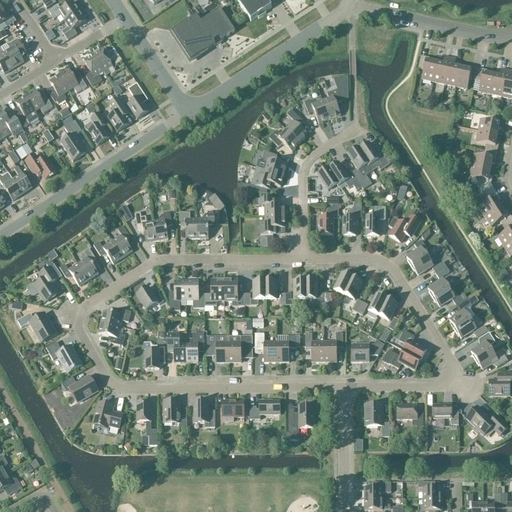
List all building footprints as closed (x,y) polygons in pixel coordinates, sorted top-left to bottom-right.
[(42,0),(41,1),(47,10),(56,4),(53,0),(42,0)] [(271,9),(265,0),(235,0),(251,22),(257,18),(256,16),(263,11),(265,13),(271,9)] [(54,21),(61,16),(65,23),(79,13),(73,3),(61,11),(57,6),(48,12),(54,21)] [(0,33),(7,28),(4,23),(9,20),(3,10),(0,12),(0,33)] [(215,46),(213,43),(219,39),(221,42),(235,33),(220,11),(201,24),(193,29),(208,51),(215,46)] [(69,29),(62,33),(68,42),(77,36),(74,31),(86,23),(79,13),(65,23),(69,29)] [(196,17),(171,34),(190,62),(208,51),(193,29),(201,24),(196,17)] [(10,51),(4,54),(14,70),(24,64),(21,58),(26,55),(17,41),(7,47),(10,51)] [(93,56),(103,73),(108,70),(112,77),(116,74),(112,68),(102,51),(93,56)] [(0,71),(1,70),(4,76),(14,70),(4,54),(0,56),(0,71)] [(84,62),(92,75),(86,78),(92,89),(102,82),(98,76),(103,73),(93,56),(84,62)] [(421,81),(433,84),(437,64),(431,63),(431,61),(427,60),(427,59),(420,57),(418,70),(424,71),(421,81)] [(433,84),(439,85),(444,86),(450,59),(444,58),(443,66),(437,64),(433,84)] [(444,86),(455,88),(459,69),(454,68),(456,60),(450,59),(444,86)] [(459,69),(455,88),(467,91),(469,81),(475,82),(478,70),(471,68),(471,69),(466,68),(466,71),(459,69)] [(479,93),(490,96),(494,77),(488,75),(489,73),(484,72),(484,71),(478,70),(475,82),(481,83),(479,93)] [(490,96),(501,98),(507,71),(502,70),(500,78),(494,77),(490,96)] [(59,77),(69,93),(74,90),(77,95),(87,89),(77,73),(72,76),(69,71),(59,77)] [(511,72),(507,71),(501,98),(511,100),(511,80),(511,75),(511,72)] [(55,104),(57,103),(59,107),(65,103),(66,100),(64,96),(69,93),(59,77),(49,83),(52,88),(47,92),(55,104)] [(142,103),(146,100),(137,85),(128,90),(135,101),(128,106),(137,120),(148,113),(142,103)] [(329,100),(322,102),(329,121),(340,117),(336,105),(342,103),(337,91),(327,95),(329,100)] [(25,98),(35,114),(40,110),(43,115),(53,109),(45,96),(40,99),(35,92),(25,98)] [(86,106),(95,101),(90,92),(81,97),(86,106)] [(16,104),(19,109),(13,112),(24,130),(39,120),(35,114),(25,98),(16,104)] [(124,119),(129,116),(118,100),(109,105),(115,114),(108,119),(118,133),(129,126),(124,119)] [(314,114),(318,125),(329,121),(322,102),(312,106),(310,101),(304,104),(308,116),(314,114)] [(0,113),(0,130),(2,133),(5,139),(11,135),(14,139),(24,133),(14,117),(8,121),(2,112),(0,113)] [(285,131),(299,145),(308,136),(299,128),(303,124),(291,112),(287,116),(293,123),(285,131)] [(86,132),(88,132),(98,147),(109,139),(102,129),(107,126),(98,113),(93,116),(94,118),(91,120),(93,123),(86,128),(85,130),(86,132)] [(480,121),(478,132),(497,136),(498,130),(501,130),(502,126),(504,119),(491,117),(490,123),(480,121)] [(71,119),(63,125),(65,129),(70,126),(74,123),(71,119)] [(74,123),(70,126),(65,129),(64,130),(70,138),(60,144),(73,163),(86,154),(75,137),(81,133),(75,123),(74,123)] [(291,153),(299,145),(285,131),(281,136),(277,132),(269,140),(278,149),(283,145),(291,153)] [(48,132),(43,135),(49,144),(54,141),(48,132)] [(484,152),(497,154),(498,148),(497,148),(498,143),(496,143),(497,136),(478,132),(475,144),(486,146),(484,152)] [(24,135),(19,137),(24,145),(28,142),(24,135)] [(373,172),(378,169),(380,172),(390,166),(382,154),(377,157),(369,144),(360,150),(359,148),(358,149),(373,172)] [(366,177),(373,172),(358,149),(348,156),(357,170),(352,174),(363,191),(371,186),(366,177)] [(473,156),(471,168),(490,171),(492,165),(494,165),(495,161),(496,161),(497,154),(484,152),(483,158),(473,156)] [(14,166),(20,162),(13,153),(8,156),(14,166)] [(287,166),(275,163),(277,157),(264,153),(261,163),(260,162),(258,169),(257,169),(283,177),(287,166)] [(39,172),(45,181),(56,174),(46,159),(39,163),(35,156),(25,163),(33,175),(39,172)] [(363,191),(352,174),(347,177),(338,164),(329,170),(328,169),(327,169),(339,187),(344,183),(349,190),(353,187),(356,192),(362,189),(363,191)] [(22,196),(32,190),(18,168),(14,170),(19,177),(12,181),(22,196)] [(474,184),(480,193),(491,186),(491,183),(490,183),(491,178),(489,178),(490,171),(471,168),(469,179),(475,180),(474,184)] [(280,188),(283,177),(257,169),(256,170),(257,170),(255,177),(257,178),(254,187),(267,191),(271,192),(273,186),(280,188)] [(337,186),(338,187),(339,187),(327,169),(317,176),(328,192),(337,186)] [(11,182),(2,179),(0,179),(0,183),(12,203),(22,196),(12,181),(11,182)] [(401,195),(411,192),(410,186),(400,189),(401,195)] [(478,209),(484,219),(501,208),(498,203),(500,201),(497,197),(498,197),(491,186),(480,193),(487,203),(478,209)] [(252,187),(252,195),(267,196),(267,191),(254,187),(252,187)] [(255,207),(264,207),(265,218),(284,218),(284,206),(272,207),(272,200),(255,201),(255,207)] [(361,219),(361,204),(353,203),(353,211),(349,211),(349,219),(343,219),(343,237),(356,237),(356,219),(361,219)] [(221,204),(215,209),(219,213),(224,208),(221,204)] [(127,224),(134,219),(126,207),(119,212),(127,224)] [(338,207),(331,207),(331,210),(327,210),(327,219),(320,218),(319,237),(332,237),(333,221),(338,221),(338,207)] [(385,221),(385,209),(374,208),(374,217),(366,217),(366,237),(379,238),(379,221),(385,221)] [(484,219),(491,229),(500,223),(503,228),(511,222),(511,219),(510,216),(509,216),(507,212),(505,214),(501,208),(484,219)] [(157,243),(153,223),(147,225),(146,218),(141,218),(141,214),(134,215),(137,232),(143,231),(145,245),(157,243)] [(153,223),(157,243),(168,241),(166,227),(172,226),(170,214),(163,215),(164,216),(161,217),(158,220),(159,223),(153,223)] [(197,241),(197,221),(190,221),(190,214),(179,214),(179,227),(185,227),(185,241),(197,241)] [(208,231),(214,231),(214,214),(208,214),(208,215),(205,215),(203,219),(203,221),(197,221),(197,241),(208,240),(208,231)] [(265,218),(265,225),(260,226),(260,236),(273,236),(273,230),(285,230),(284,218),(265,218)] [(393,231),(389,238),(400,245),(404,237),(410,241),(420,224),(410,218),(404,226),(394,220),(389,228),(393,231)] [(497,239),(504,249),(511,243),(511,222),(503,228),(506,233),(497,239)] [(121,237),(112,243),(123,260),(132,253),(124,241),(130,238),(123,227),(117,231),(121,237)] [(417,252),(406,259),(412,268),(427,258),(423,253),(426,251),(421,242),(414,246),(417,252)] [(105,254),(113,266),(123,260),(112,243),(102,249),(99,243),(93,247),(100,257),(105,254)] [(82,263),(78,265),(89,282),(98,276),(90,264),(96,260),(89,250),(83,253),(84,255),(82,256),(81,261),(82,263)] [(427,258),(412,268),(418,277),(432,267),(427,258)] [(443,263),(432,270),(435,275),(446,269),(443,263)] [(71,276),(79,288),(89,282),(78,265),(68,272),(64,266),(59,269),(66,280),(71,276)] [(28,289),(28,291),(32,297),(34,297),(39,294),(45,304),(52,299),(52,298),(57,295),(50,285),(56,281),(61,278),(54,266),(49,269),(39,276),(43,281),(34,287),(34,286),(32,286),(28,289)] [(446,269),(435,275),(439,281),(449,274),(446,269)] [(341,274),(333,291),(343,296),(352,279),(341,274)] [(363,284),(352,279),(343,296),(354,301),(363,284)] [(442,281),(428,290),(433,299),(448,290),(442,281)] [(216,308),(216,303),(224,303),(224,282),(211,282),(211,296),(204,296),(204,308),(216,308)] [(232,308),(244,308),(244,296),(244,295),(237,295),(237,282),(224,282),(224,303),(232,303),(232,308)] [(250,296),(244,296),(244,308),(258,307),(258,301),(265,301),(264,282),(253,282),(253,301),(250,301),(250,296)] [(276,282),(264,282),(265,301),(277,301),(276,282)] [(291,295),(285,295),(285,307),(296,307),(298,305),(298,301),(305,301),(305,282),(293,282),(293,301),(291,301),(291,295)] [(312,301),(313,307),(326,307),(326,295),(320,295),(320,299),(317,299),(317,282),(305,282),(305,301),(312,301)] [(180,313),(180,302),(186,302),(186,289),(186,283),(175,283),(175,298),(169,298),(169,308),(171,313),(180,313)] [(186,289),(186,302),(193,302),(193,310),(204,310),(204,297),(198,297),(198,283),(186,283),(186,289)] [(148,289),(137,296),(147,311),(157,304),(159,306),(164,303),(156,290),(151,294),(148,289)] [(448,290),(433,299),(439,308),(454,299),(448,290)] [(376,295),(368,312),(378,317),(387,300),(376,295)] [(468,301),(464,296),(453,302),(457,308),(468,301)] [(475,298),(468,302),(472,308),(479,304),(475,298)] [(397,305),(387,300),(378,317),(389,323),(397,305)] [(357,301),(352,312),(357,314),(362,304),(357,301)] [(449,322),(455,331),(470,321),(464,313),(472,308),(468,302),(468,301),(457,308),(460,315),(449,322)] [(13,304),(12,311),(21,313),(23,306),(13,304)] [(368,306),(362,304),(357,314),(362,317),(368,306)] [(101,324),(120,329),(121,322),(128,324),(131,313),(119,310),(117,316),(103,313),(101,324)] [(40,343),(55,335),(44,315),(34,321),(30,315),(17,323),(21,329),(29,324),(40,343)] [(393,332),(399,322),(394,319),(388,329),(393,332)] [(470,321),(455,331),(461,340),(475,330),(470,321)] [(112,339),(110,345),(122,348),(125,337),(118,335),(120,329),(101,324),(98,335),(112,339)] [(477,340),(488,333),(484,328),(474,335),(477,340)] [(386,330),(383,336),(388,339),(391,333),(386,330)] [(421,362),(426,351),(412,343),(414,338),(404,333),(399,342),(407,347),(404,353),(421,362)] [(186,345),(186,341),(179,341),(179,335),(168,335),(168,350),(174,350),(174,365),(186,364),(186,345)] [(192,341),(186,341),(186,345),(186,364),(198,364),(197,349),(203,349),(203,335),(192,335),(192,341)] [(264,345),(264,338),(264,335),(254,335),(255,355),(264,354),(264,364),(276,364),(276,345),(264,345)] [(311,350),(312,364),(324,364),(324,344),(312,344),(312,335),(305,335),(305,350),(311,350)] [(324,344),(324,364),(336,364),(336,350),(343,350),(343,335),(336,335),(336,344),(324,344)] [(482,346),(471,353),(476,362),(491,353),(488,348),(494,344),(489,335),(479,341),(482,346)] [(216,358),(216,364),(229,364),(228,338),(206,338),(206,350),(212,350),(212,358),(216,358)] [(228,338),(229,364),(241,364),(241,350),(252,350),(252,338),(228,338)] [(276,345),(276,364),(289,364),(289,350),(295,350),(295,338),(288,338),(288,344),(276,345)] [(392,347),(396,340),(391,338),(387,344),(392,347)] [(377,358),(384,347),(376,342),(374,346),(352,346),(352,363),(369,363),(369,357),(377,357),(377,358)] [(67,375),(81,367),(71,348),(62,353),(56,343),(46,350),(53,361),(58,358),(67,375)] [(143,348),(145,348),(146,371),(159,371),(159,365),(165,365),(165,350),(158,350),(158,347),(151,347),(151,343),(143,343),(143,348)] [(404,353),(401,359),(389,352),(383,363),(398,371),(401,365),(415,373),(421,362),(404,353)] [(491,353),(476,362),(482,371),(492,365),(497,370),(507,363),(504,358),(497,362),(491,353)] [(511,375),(498,375),(498,382),(489,382),(489,398),(509,398),(509,387),(511,387),(511,375)] [(79,404),(97,394),(88,379),(76,386),(72,379),(61,385),(65,392),(70,389),(79,404)] [(233,419),(244,419),(244,404),(237,404),(237,402),(222,403),(222,423),(233,423),(233,419)] [(260,417),(280,416),(279,403),(267,403),(267,402),(259,402),(259,412),(256,412),(256,408),(249,408),(249,421),(260,421),(260,417)] [(157,432),(151,432),(151,403),(137,403),(137,423),(146,423),(146,438),(149,438),(149,448),(157,448),(157,432)] [(179,431),(187,431),(187,417),(180,417),(179,403),(163,403),(163,425),(179,425),(179,431)] [(208,403),(193,403),(194,425),(205,425),(205,430),(215,429),(215,412),(208,412),(208,403)] [(119,430),(122,417),(111,414),(112,408),(99,405),(94,425),(107,429),(107,427),(119,430)] [(412,428),(423,428),(423,414),(417,414),(417,407),(397,407),(397,421),(412,421),(412,428)] [(451,427),(458,427),(458,413),(451,413),(451,407),(433,407),(433,420),(451,420),(451,427)] [(299,442),(298,434),(298,431),(314,430),(314,408),(298,408),(298,415),(288,415),(288,434),(285,434),(286,442),(299,442)] [(382,439),(390,439),(390,425),(382,425),(382,408),(365,408),(365,428),(382,428),(382,439)] [(500,437),(508,429),(497,418),(492,423),(477,408),(466,420),(483,437),(491,429),(500,437)] [(30,464),(34,471),(40,468),(36,461),(30,464)] [(29,465),(24,468),(28,475),(33,472),(29,465)] [(0,478),(0,493),(4,491),(8,499),(22,490),(17,481),(13,480),(10,481),(8,482),(5,476),(0,478)] [(364,501),(382,500),(382,494),(390,494),(390,484),(370,485),(370,489),(364,489),(364,501)] [(423,490),(423,501),(441,501),(441,489),(435,489),(435,484),(418,484),(418,490),(423,490)] [(471,511),(482,511),(483,505),(473,505),(473,495),(465,496),(465,510),(471,510),(471,511)] [(501,495),(494,495),(494,505),(483,505),(482,511),(494,511),(495,510),(501,510),(501,495)] [(506,511),(511,511),(511,504),(507,505),(507,495),(501,495),(501,510),(507,510),(506,511)] [(364,501),(364,511),(378,511),(383,511),(387,511),(390,510),(390,506),(383,506),(382,500),(364,501)] [(441,511),(441,501),(423,501),(423,507),(418,507),(418,511),(441,511)]
